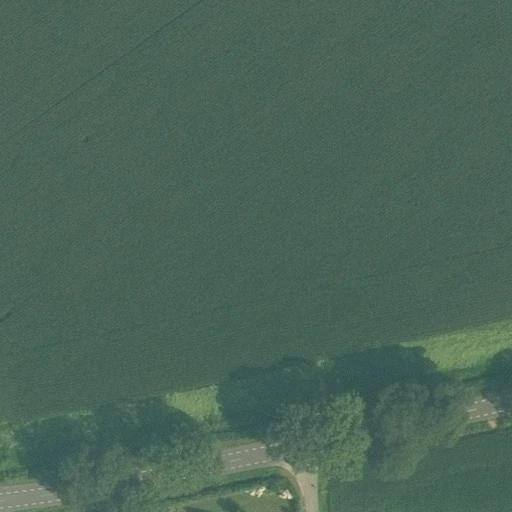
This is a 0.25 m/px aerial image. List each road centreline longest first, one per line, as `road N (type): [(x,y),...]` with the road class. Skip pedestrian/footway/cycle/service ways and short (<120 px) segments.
road 1 (secondary): [(0,500),(307,449)]
road 2 (secondary): [(307,449),(511,404)]
